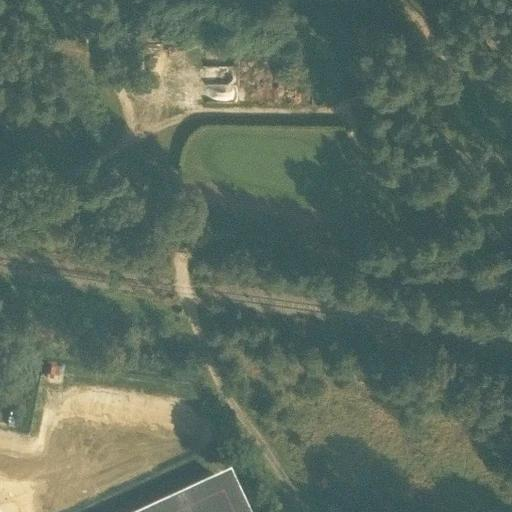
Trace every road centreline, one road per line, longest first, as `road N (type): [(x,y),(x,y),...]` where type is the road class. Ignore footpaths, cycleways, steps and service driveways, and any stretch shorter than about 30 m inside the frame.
road 1 (track): [(511,36),(427,79),(327,110),(135,123),(91,166),(44,187),(0,185)]
road 2 (track): [(174,247),(273,238),(511,293)]
road 3 (track): [(294,511),(186,292),(174,247)]
